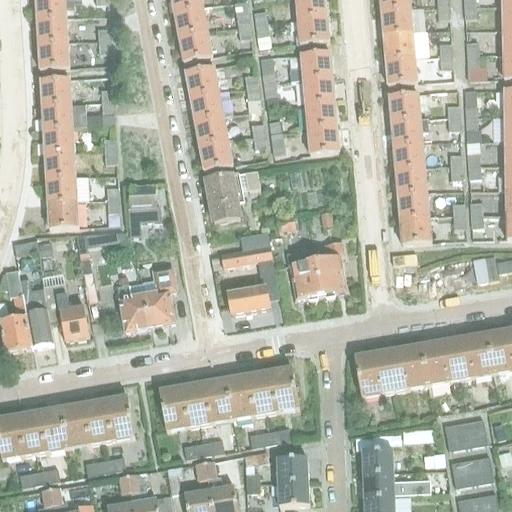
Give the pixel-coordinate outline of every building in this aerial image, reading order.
[(38,25),(67,23),(65,0),(43,0),(36,0),(38,25)] [(96,0),(97,9),(108,8),(107,0),(96,0)] [(172,0),(176,18),(204,13),(201,0),(172,0)] [(296,0),(299,24),(328,21),(326,0),(296,0)] [(380,0),(382,17),(412,14),(410,0),(380,0)] [(449,0),(438,0),(439,11),(450,11),(449,0)] [(475,0),(464,0),(465,10),(476,10),(475,0)] [(511,0),(503,0),(504,9),(511,9),(511,0)] [(466,22),(477,22),(476,10),(465,10),(466,22)] [(439,23),(450,23),(450,11),(439,11),(439,23)] [(180,42),(208,37),(204,13),(176,18),(180,42)] [(384,41),(414,38),(412,14),(382,17),(384,41)] [(266,15),(255,17),(257,28),(268,27),(266,15)] [(249,18),(238,19),(240,31),(250,29),(249,18)] [(328,21),(299,24),(301,49),(330,47),(328,21)] [(39,50),(69,48),(67,23),(38,25),(39,50)] [(259,40),(269,39),(268,27),(257,28),(259,40)] [(241,43),(252,41),(250,29),(240,31),(241,43)] [(109,33),(99,34),(99,46),(110,45),(109,33)] [(208,37),(180,42),(185,67),(213,62),(208,37)] [(386,65),(416,63),(414,38),(384,41),(386,65)] [(100,58),(111,57),(110,45),(99,46),(100,58)] [(478,47),(467,47),(468,59),(479,59),(478,47)] [(69,48),(39,50),(41,75),(70,74),(69,48)] [(452,48),(441,48),(442,60),(453,60),(452,48)] [(305,85),(333,82),(331,57),(302,60),(305,85)] [(469,71),(480,71),(479,59),(468,59),(469,71)] [(442,72),(453,72),(453,60),(442,60),(442,72)] [(416,63),(386,65),(389,91),(418,88),(416,63)] [(191,102),(220,97),(215,72),(187,77),(191,102)] [(275,76),(264,77),(265,89),(276,88),(275,76)] [(257,78),(246,80),(248,92),(259,90),(257,78)] [(307,109),(336,107),(333,82),(305,85),(307,109)] [(43,110),(73,108),(71,83),(42,85),(43,110)] [(267,101),(278,100),(276,88),(265,89),(267,101)] [(250,103),(261,102),(259,90),(248,92),(250,103)] [(113,94),(102,95),(103,107),(114,106),(113,94)] [(196,126),(224,121),(220,97),(191,102),(196,126)] [(392,127),(422,124),(419,99),(390,101),(392,127)] [(104,119),(115,118),(114,106),(103,107),(104,119)] [(309,134),(338,131),(336,107),(307,109),(309,134)] [(45,135),(74,133),(73,108),(43,110),(45,135)] [(477,108),(466,109),(466,121),(477,120),(477,108)] [(460,109),(449,110),(449,122),(460,121),(460,109)] [(467,133),(478,132),(477,120),(466,121),(467,133)] [(200,150),(229,145),(224,121),(196,126),(200,150)] [(450,134),(461,133),(460,121),(449,122),(450,134)] [(281,124),(270,126),(272,138),(283,136),(281,124)] [(394,151),(424,148),(422,124),(392,127),(394,151)] [(264,127),(253,128),(255,140),(266,139),(264,127)] [(338,131),(309,134),(311,159),(340,156),(338,131)] [(46,159),(75,158),(74,133),(45,135),(46,159)] [(275,162),(286,160),(283,136),(272,138),(275,162)] [(257,152),(267,151),(266,139),(255,140),(257,152)] [(116,143),(105,144),(106,156),(117,155),(116,143)] [(229,145),(200,150),(205,176),(234,170),(229,145)] [(396,175),(426,173),(424,148),(394,151),(396,175)] [(107,168),(118,167),(117,155),(106,156),(107,168)] [(480,157),(469,158),(469,170),(480,169),(480,157)] [(48,184),(77,182),(75,158),(46,159),(48,184)] [(462,158),(451,158),(452,170),(463,170),(462,158)] [(470,181),(481,181),(480,169),(469,170),(470,181)] [(452,182),(463,182),(463,170),(452,170),(452,182)] [(399,200),(428,197),(426,173),(396,175),(399,200)] [(249,196),(262,194),(259,176),(246,178),(249,196)] [(215,227),(241,223),(238,207),(244,206),(239,179),(208,185),(215,227)] [(49,208),(78,207),(77,182),(48,184),(49,208)] [(129,212),(130,240),(140,239),(139,225),(162,224),(162,210),(156,210),(155,189),(131,190),(132,211),(129,212)] [(119,192),(108,193),(109,205),(120,204),(119,192)] [(401,224),(430,222),(428,197),(399,200),(401,224)] [(110,217),(121,216),(120,204),(109,205),(110,217)] [(482,206),(471,206),(472,218),(483,218),(482,206)] [(78,207),(49,208),(51,234),(80,232),(78,207)] [(465,207),(454,207),(454,219),(465,219),(465,207)] [(333,215),(322,217),(324,231),(335,229),(333,215)] [(473,230),(484,230),(483,218),(472,218),(473,230)] [(455,231),(466,231),(465,219),(454,219),(455,231)] [(295,221),(279,224),(280,235),(297,232),(295,221)] [(430,222),(401,224),(403,250),(432,247),(430,222)] [(244,255),(271,250),(269,237),(241,242),(244,255)] [(17,260),(40,256),(38,244),(15,248),(17,260)] [(317,266),(322,300),(347,296),(341,261),(346,261),(343,247),(326,250),(329,264),(317,266)] [(271,250),(244,255),(222,259),(224,274),(274,265),(271,250)] [(322,300),(317,266),(299,269),(296,252),(287,254),(290,270),(292,270),(298,304),(322,300)] [(93,277),(91,265),(82,267),(87,294),(96,293),(94,277),(93,277)] [(151,332),(175,328),(170,296),(177,295),(172,269),(153,273),(155,286),(143,288),(151,332)] [(263,286),(277,284),(275,272),(261,274),(263,286)] [(32,352),(20,285),(19,274),(7,276),(11,301),(14,300),(18,322),(1,325),(7,357),(32,352)] [(52,328),(45,293),(33,295),(30,283),(20,285),(32,352),(55,348),(52,328)] [(70,313),(66,287),(45,291),(45,293),(52,328),(63,326),(67,346),(91,342),(86,311),(70,313)] [(126,336),(151,332),(143,288),(119,292),(126,336)] [(233,320),(271,313),(268,292),(230,298),(233,320)] [(495,378),(511,374),(511,332),(487,336),(495,378)] [(430,389),(495,378),(487,336),(422,348),(430,389)] [(363,401),(430,389),(422,348),(356,360),(363,401)] [(235,424),(301,413),(294,372),(228,383),(235,424)] [(169,436),(235,424),(228,383),(162,394),(169,436)] [(71,453),(138,441),(130,400),(63,411),(71,453)] [(0,444),(3,464),(71,453),(63,411),(0,422),(0,444)] [(476,438),(485,436),(483,423),(474,425),(476,438)] [(467,440),(476,438),(474,425),(464,427),(467,440)] [(458,441),(467,440),(464,427),(455,428),(458,441)] [(449,443),(458,441),(455,428),(446,430),(449,443)] [(281,435),(284,447),(293,446),(291,433),(281,435)] [(272,436),(274,449),(284,447),(281,435),(272,436)] [(264,451),(274,449),(272,436),(262,438),(264,451)] [(485,436),(476,438),(478,451),(488,449),(485,436)] [(255,452),(264,451),(262,438),(253,440),(255,452)] [(469,453),(478,451),(476,438),(467,440),(469,453)] [(467,440),(458,441),(460,454),(469,453),(467,440)] [(451,456),(460,454),(458,441),(449,443),(451,456)] [(215,446),(217,459),(226,457),(224,445),(215,446)] [(205,448),(207,460),(217,459),(215,446),(205,448)] [(198,462),(207,460),(205,448),(195,450),(198,462)] [(188,464),(198,462),(195,450),(186,451),(188,464)] [(364,479),(395,478),(394,454),(363,455),(364,479)] [(270,456),(247,460),(249,470),(272,466),(270,456)] [(281,486),(309,485),(309,461),(280,462),(281,486)] [(483,475),(492,473),(490,461),(481,463),(483,475)] [(116,463),(118,476),(127,474),(125,462),(116,463)] [(106,465),(108,478),(118,476),(116,463),(106,465)] [(474,477),(483,475),(481,463),(471,465),(474,477)] [(99,479),(108,478),(106,465),(96,467),(99,479)] [(206,467),(209,484),(218,483),(215,465),(206,467)] [(465,479),(474,477),(471,465),(462,466),(465,479)] [(456,480),(465,479),(462,466),(453,468),(456,480)] [(89,481),(99,479),(96,467),(87,468),(89,481)] [(200,486),(209,484),(206,467),(197,468),(200,486)] [(50,475),(52,487),(61,486),(59,473),(50,475)] [(492,473),(483,475),(485,488),(494,486),(492,473)] [(40,477),(42,489),(52,487),(50,475),(40,477)] [(476,489),(485,488),(483,475),(474,477),(476,489)] [(33,491),(42,489),(40,477),(30,478),(33,491)] [(248,487),(261,487),(260,477),(248,477),(248,487)] [(474,477),(465,479),(467,491),(476,489),(474,477)] [(23,492),(33,491),(30,478),(21,480),(23,492)] [(395,486),(395,478),(364,479),(365,502),(395,501),(429,499),(429,484),(395,486)] [(129,480),(132,498),(141,496),(138,479),(129,480)] [(458,493),(467,491),(465,479),(456,480),(458,493)] [(123,499),(132,498),(129,480),(121,482),(123,499)] [(179,480),(169,482),(172,499),(182,497),(179,480)] [(309,485),(281,486),(281,510),(310,510),(309,485)] [(261,487),(248,487),(248,497),(261,497),(261,487)] [(211,495),(213,511),(239,511),(235,490),(211,495)] [(52,493),(56,511),(64,509),(61,492),(52,493)] [(46,511),(48,511),(56,511),(52,493),(44,495),(46,511)] [(188,511),(213,511),(211,495),(186,499),(188,511)] [(490,511),(499,510),(497,497),(487,499),(490,511)] [(480,511),(488,511),(490,511),(487,499),(478,501),(480,511)] [(395,511),(395,501),(365,502),(365,511),(395,511)] [(470,511),(480,511),(478,501),(469,503),(470,511)] [(134,507),(134,511),(159,511),(158,503),(134,507)] [(461,511),(470,511),(469,503),(460,505),(461,511)]
